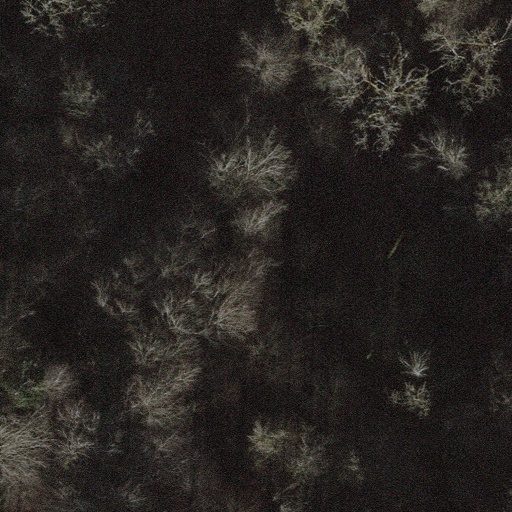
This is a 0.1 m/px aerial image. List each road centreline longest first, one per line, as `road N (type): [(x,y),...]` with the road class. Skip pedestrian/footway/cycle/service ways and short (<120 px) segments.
road 1 (track): [(511,308),(338,93),(274,0)]
road 2 (track): [(511,86),(393,0)]
